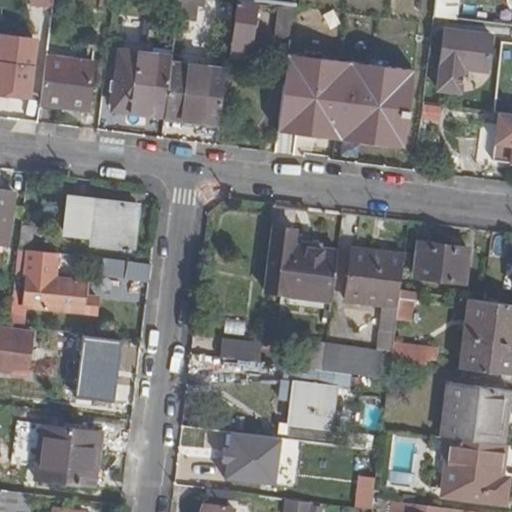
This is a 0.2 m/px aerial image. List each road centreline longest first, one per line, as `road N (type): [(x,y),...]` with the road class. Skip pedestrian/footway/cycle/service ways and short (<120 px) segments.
road 1 (residential): [(139,511),(183,170)]
road 2 (residential): [(511,211),(183,170)]
road 3 (residential): [(183,170),(0,149)]
